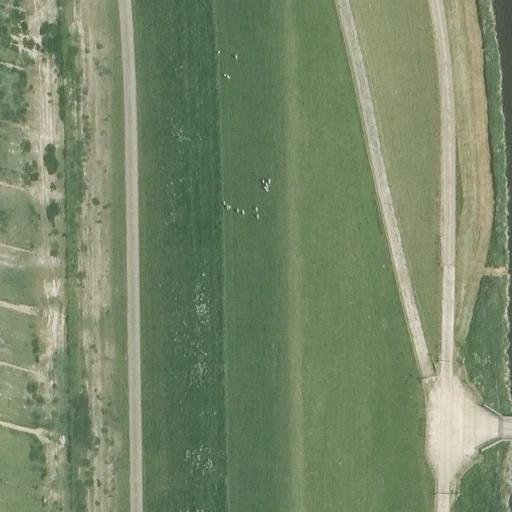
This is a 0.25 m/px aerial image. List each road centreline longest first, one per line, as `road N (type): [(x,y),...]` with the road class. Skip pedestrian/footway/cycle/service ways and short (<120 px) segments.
road 1 (track): [(139,511),(126,0)]
road 2 (track): [(446,425),(342,0)]
road 3 (track): [(439,0),(450,136),(446,425)]
